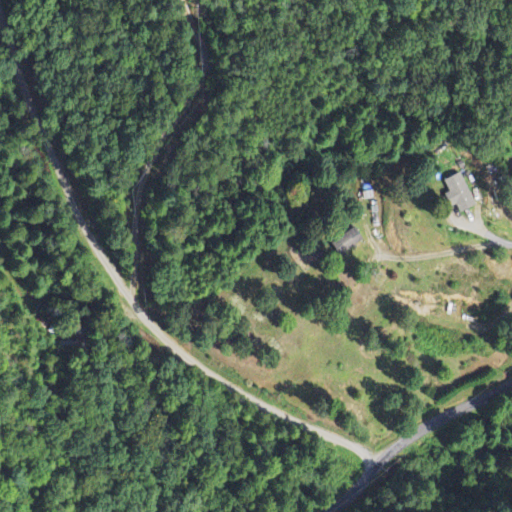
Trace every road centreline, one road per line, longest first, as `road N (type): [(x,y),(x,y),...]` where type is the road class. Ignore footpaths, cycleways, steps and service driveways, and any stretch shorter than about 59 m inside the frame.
road 1 (residential): [(382,459),(206,378),(92,247),(12,0)]
road 2 (residential): [(118,277),(199,89),(201,62),(181,0)]
road 3 (residential): [(511,384),(382,459),(341,511)]
